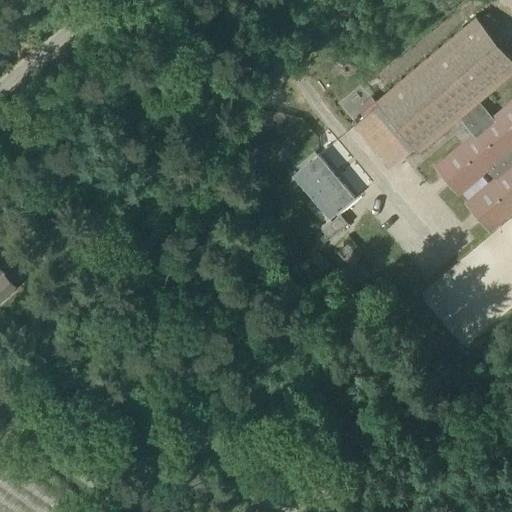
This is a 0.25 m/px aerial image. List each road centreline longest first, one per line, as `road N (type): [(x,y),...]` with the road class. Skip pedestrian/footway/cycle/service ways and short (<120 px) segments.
road 1 (unknown): [(0,153),(176,0)]
road 2 (unclassified): [(0,82),(98,0)]
